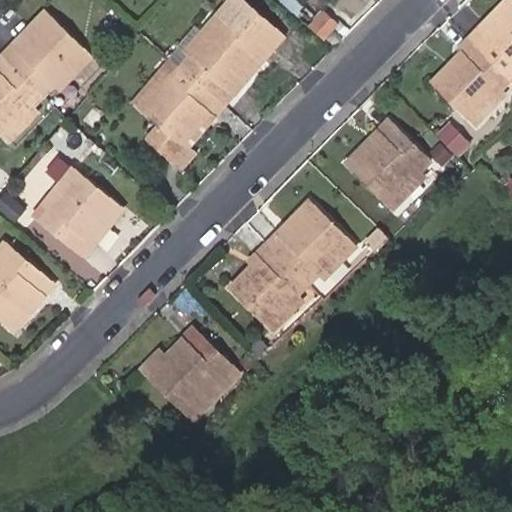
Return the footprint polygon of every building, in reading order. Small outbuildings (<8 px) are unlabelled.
[(511,4),(501,16),(504,19),(487,36),(482,32),(471,43),(511,83),(511,4)] [(233,11),(213,33),(233,50),(252,28),(233,11)] [(15,54),(3,67),(48,107),(60,93),(76,75),(84,82),(96,68),(43,21),(31,35),(37,41),(21,59),(15,54)] [(200,48),(173,78),(221,120),(223,122),(237,107),(230,102),(245,85),(252,90),(284,55),(252,28),(233,50),(213,33),(200,48)] [(309,41),(335,63),(345,53),(319,29),(309,41)] [(195,43),(168,74),(173,78),(200,48),(195,43)] [(511,85),(511,83),(471,43),(460,53),(465,59),(435,88),(472,125),(498,99),(511,85)] [(48,107),(3,67),(0,69),(0,80),(1,81),(0,82),(0,136),(21,153),(30,143),(22,136),(37,119),(48,107)] [(136,121),(173,78),(168,74),(130,116),(136,121)] [(76,75),(60,93),(68,100),(84,82),(76,75)] [(173,78),(136,121),(159,141),(180,159),(167,174),(180,185),(195,168),(186,160),(182,157),(210,125),(214,129),(221,120),(173,78)] [(498,99),(472,125),(476,129),(501,103),(498,99)] [(45,126),(37,119),(22,136),(30,143),(45,126)] [(214,129),(210,125),(182,157),(186,160),(214,129)] [(403,193),(418,178),(431,165),(392,125),(379,139),(383,143),(367,158),(364,154),(349,169),(394,213),(407,198),(403,193)] [(455,159),(468,145),(448,126),(435,140),(455,159)] [(159,141),(146,155),(167,174),(180,159),(159,141)] [(52,171),(65,179),(74,164),(61,156),(52,171)] [(423,182),(418,178),(403,193),(407,198),(423,182)] [(55,226),(43,238),(82,276),(96,262),(91,257),(104,243),(109,248),(121,236),(75,191),(64,202),(71,209),(55,226)] [(55,226),(71,209),(64,202),(48,219),(55,226)] [(279,240),(267,253),(308,291),(321,277),(336,262),(341,267),(355,252),(308,207),(293,222),(300,228),(284,244),(279,240)] [(388,241),(379,232),(367,247),(376,255),(388,241)] [(308,291),(267,253),(257,263),(261,267),(233,297),(275,336),(285,325),(280,320),(294,306),(308,291)] [(326,283),(341,267),(336,262),(321,277),(326,283)] [(0,339),(13,351),(24,339),(20,335),(36,315),(41,319),(53,306),(10,269),(0,280),(0,339)] [(280,320),(285,325),(299,311),(294,306),(280,320)] [(256,334),(237,353),(250,365),(267,346),(256,334)] [(206,407),(222,390),(234,379),(193,339),(184,349),(188,353),(170,370),(161,362),(142,381),(193,430),(210,412),(206,407)] [(227,394),(222,390),(206,407),(210,412),(227,394)]
